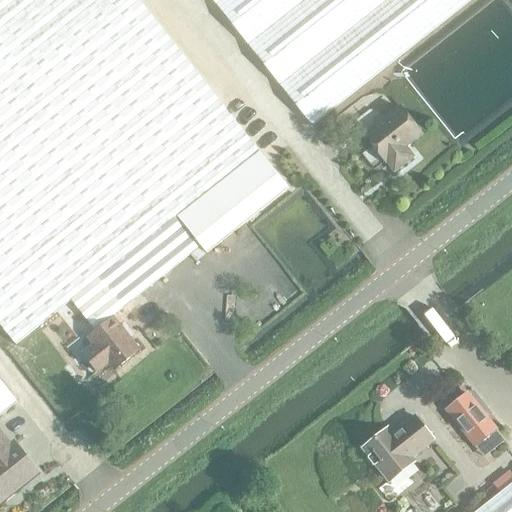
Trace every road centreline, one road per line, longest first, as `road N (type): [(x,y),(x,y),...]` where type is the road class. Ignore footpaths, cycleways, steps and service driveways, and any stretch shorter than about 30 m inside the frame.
road 1 (tertiary): [(64,511),(511,166)]
road 2 (unknown): [(192,0),(480,364),(511,384)]
road 3 (unknown): [(86,493),(0,380)]
